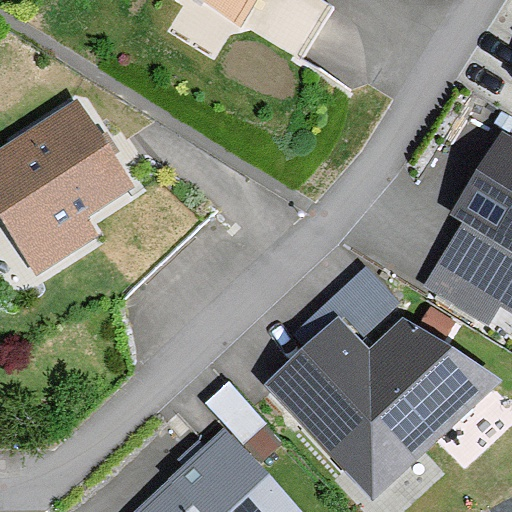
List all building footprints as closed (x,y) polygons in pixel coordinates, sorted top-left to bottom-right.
[(199,0),(298,64),(336,7),(325,0),(199,0)] [(0,148),(0,213),(38,277),(98,241),(84,218),(136,187),(84,99),(0,148)] [(451,216),(463,223),(425,285),(489,325),(500,306),(511,313),(511,138),(503,132),(451,216)] [(338,317),(266,386),(373,497),(502,381),(403,316),(368,349),(338,317)] [(137,511),(297,511),(223,432),(137,511)]
